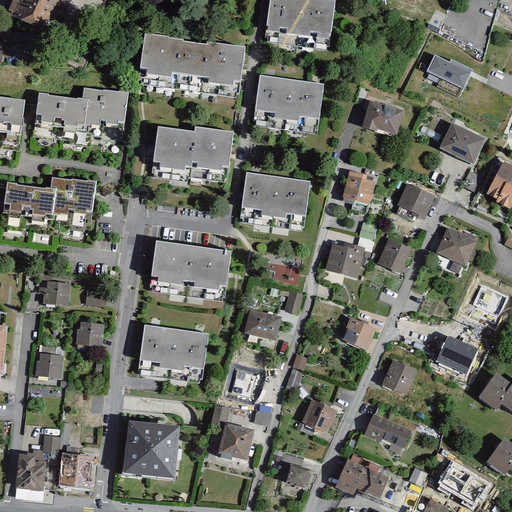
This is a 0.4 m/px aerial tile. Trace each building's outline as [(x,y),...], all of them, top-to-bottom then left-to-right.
[(15,0),(7,21),(53,41),(70,0),(15,0)] [(335,6),(285,0),(271,0),(267,42),(330,50),(335,6)] [(169,43),(144,40),(139,85),(240,99),(246,54),(208,49),(207,52),(183,49),(183,47),(168,45),(169,43)] [(0,43),(0,65),(2,65),(3,53),(9,53),(9,44),(0,43)] [(427,72),(464,90),(473,70),(451,60),(450,62),(435,55),(427,72)] [(324,88),(261,80),(255,129),(318,137),(324,88)] [(130,99),(84,92),(82,105),(89,106),(82,155),(121,161),(130,99)] [(82,105),(38,99),(31,148),(82,155),(89,106),(82,105)] [(0,145),(19,148),(25,106),(0,102),(0,145)] [(404,115),(370,106),(363,133),(377,137),(378,134),(397,139),(404,115)] [(488,143),(453,127),(441,154),(476,170),(488,143)] [(196,139),(159,133),(151,182),(186,187),(187,185),(227,190),(234,139),(196,134),(196,139)] [(511,169),(505,166),(488,200),(501,207),(511,184),(511,169)] [(311,185),(247,177),(241,226),(304,234),(311,185)] [(376,186),(348,180),(343,202),(371,209),(376,186)] [(97,190),(52,184),(50,196),(56,197),(52,221),(92,226),(97,190)] [(511,213),(511,184),(501,207),(499,210),(511,216),(511,213)] [(435,200),(408,188),(398,209),(425,222),(435,200)] [(50,196),(7,190),(2,223),(51,229),(52,221),(56,197),(50,196)] [(372,250),(379,228),(364,223),(357,245),(372,250)] [(477,244),(448,232),(437,258),(454,265),(451,273),(460,277),(463,269),(466,270),(477,244)] [(413,252),(390,242),(378,269),(402,279),(413,252)] [(344,251),(333,248),(326,276),(358,284),(366,251),(345,246),(344,251)] [(232,258),(157,247),(150,294),(225,305),(232,258)] [(511,297),(481,283),(470,308),(499,322),(511,297)] [(69,287),(46,284),(43,308),(67,311),(69,287)] [(304,297),(291,293),(285,315),(298,318),(304,297)] [(108,296),(87,294),(86,309),(107,312),(108,296)] [(282,320),(251,312),(244,337),(275,345),(282,320)] [(345,345),(368,356),(378,333),(351,321),(346,332),(350,334),(345,345)] [(209,331),(145,323),(138,374),(203,382),(209,331)] [(105,328),(81,326),(81,334),(77,334),(76,350),(103,353),(105,328)] [(478,350),(449,336),(437,361),(467,375),(478,350)] [(60,381),(62,356),(41,354),(40,363),(37,363),(35,378),(60,381)] [(418,371),(392,361),(382,385),(408,396),(418,371)] [(263,375),(232,367),(226,391),(257,399),(263,375)] [(303,375),(293,370),(285,388),(296,393),(303,375)] [(511,381),(496,371),(480,394),(498,406),(501,401),(511,385),(511,381)] [(511,385),(501,401),(511,408),(511,385)] [(339,411),(312,398),(301,421),(328,434),(339,411)] [(229,410),(215,407),(210,425),(224,428),(226,423),(229,410)] [(272,414),(258,411),(254,424),(269,427),(272,414)] [(414,431),(374,415),(366,435),(382,442),(383,440),(393,444),(391,450),(402,454),(404,448),(406,449),(414,431)] [(128,422),(122,477),(174,483),(180,428),(128,422)] [(255,431),(226,423),(224,428),(218,453),(221,454),(220,457),(230,460),(231,456),(247,461),(255,431)] [(511,440),(504,435),(487,460),(505,472),(510,465),(511,462),(511,440)] [(61,437),(44,436),(42,453),(59,455),(61,437)] [(91,454),(64,451),(61,483),(88,486),(91,454)] [(16,486),(43,489),(46,461),(37,461),(38,454),(19,452),(16,486)] [(391,477),(348,459),(336,487),(355,495),(359,487),(382,497),(391,477)] [(491,482),(453,460),(438,484),(477,508),(491,482)] [(311,468),(291,463),(286,482),(307,487),(311,468)] [(423,487),(429,473),(416,467),(409,480),(423,487)] [(424,511),(431,500),(411,490),(404,503),(399,511),(424,511)] [(431,500),(424,511),(447,511),(449,509),(431,500)]
